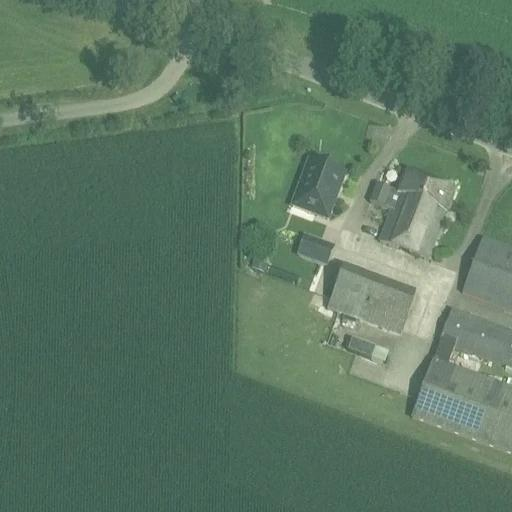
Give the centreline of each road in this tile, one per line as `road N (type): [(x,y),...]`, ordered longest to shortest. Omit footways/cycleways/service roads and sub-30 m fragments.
road 1 (tertiary): [(195,24),(511,145)]
road 2 (unclassified): [(0,122),(129,104),(165,85),(195,24)]
